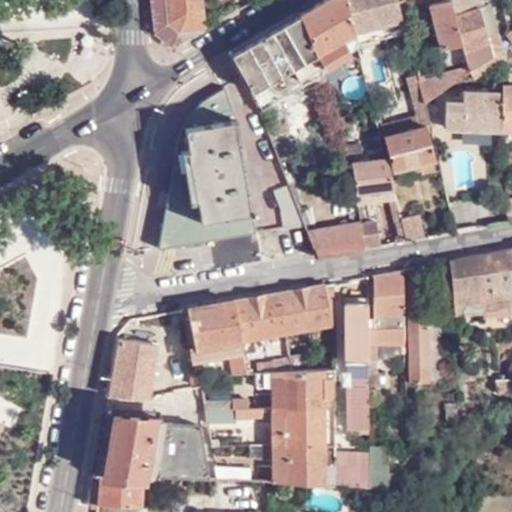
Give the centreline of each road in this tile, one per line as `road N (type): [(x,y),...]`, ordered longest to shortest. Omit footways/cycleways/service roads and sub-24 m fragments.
road 1 (residential): [(98,308),(511,233)]
road 2 (tertiary): [(98,308),(122,186),(125,97)]
road 3 (tertiary): [(62,511),(98,308)]
road 4 (secondary): [(125,97),(291,0)]
road 5 (secondary): [(0,175),(125,97)]
